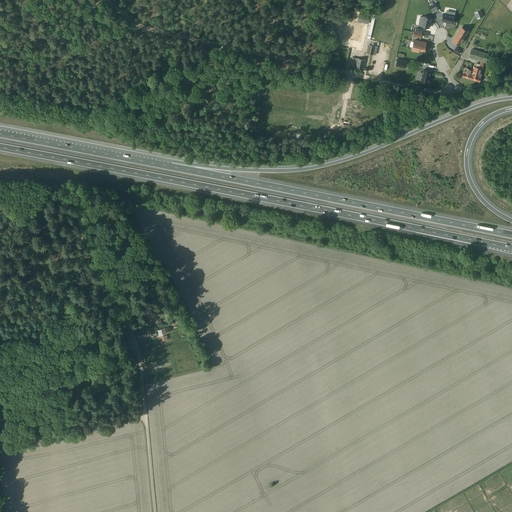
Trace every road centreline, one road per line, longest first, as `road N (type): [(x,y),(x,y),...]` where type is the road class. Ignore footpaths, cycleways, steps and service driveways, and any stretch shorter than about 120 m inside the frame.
road 1 (motorway): [(0,147),(511,248)]
road 2 (motorway): [(511,98),(327,165),(171,166)]
road 3 (motorway): [(511,235),(171,166)]
road 4 (track): [(387,81),(148,28),(106,0)]
road 5 (track): [(0,91),(113,104),(171,72),(181,60),(182,36)]
road 6 (unclassified): [(154,511),(132,330)]
road 7 (motorway): [(171,166),(0,133)]
road 8 (motorway): [(511,220),(478,195),(465,162),(479,125),(511,108)]
road 9 (track): [(145,414),(0,445)]
road 10 (unclassified): [(511,80),(447,93),(387,81)]
